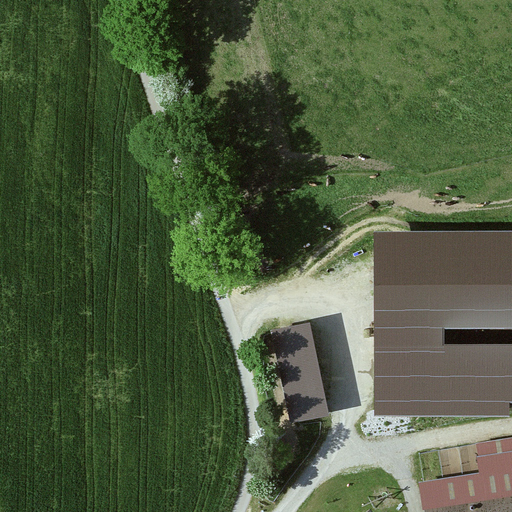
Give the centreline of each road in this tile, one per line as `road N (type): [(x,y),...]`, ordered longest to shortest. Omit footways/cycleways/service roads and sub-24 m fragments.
road 1 (unclassified): [(222,297),(119,0)]
road 2 (residential): [(238,511),(254,432),(222,297)]
